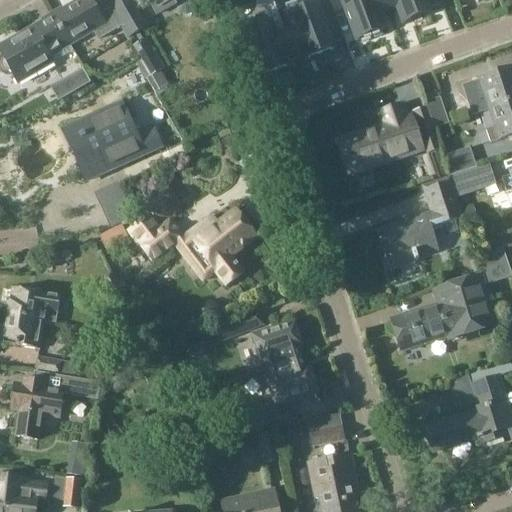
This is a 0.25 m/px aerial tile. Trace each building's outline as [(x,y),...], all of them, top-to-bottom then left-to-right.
[(120,29),(109,11),(101,16),(92,0),(79,0),(58,13),(57,11),(51,14),(70,46),(92,33),(98,42),(120,29)] [(123,0),(108,9),(109,11),(120,29),(127,41),(148,29),(131,0),(123,0)] [(147,0),(157,18),(177,7),(173,0),(147,0)] [(293,33),(283,36),(293,62),(303,58),(304,62),(333,52),(314,0),(307,0),(285,8),(293,33)] [(341,0),(358,43),(386,32),(381,17),(391,14),(385,0),(341,0)] [(385,0),(391,14),(400,10),(406,25),(435,15),(429,0),(385,0)] [(146,13),(140,16),(147,28),(151,26),(149,22),(151,21),(146,13)] [(18,84),(55,63),(51,57),(70,46),(51,14),(45,17),(46,19),(0,46),(0,52),(3,58),(1,63),(7,73),(12,74),(18,84)] [(265,16),(236,26),(256,80),(284,69),(283,66),(293,62),(283,36),(274,40),(265,16)] [(146,40),(132,49),(150,79),(164,71),(146,40)] [(462,88),(467,102),(482,97),(487,110),(511,102),(511,101),(511,69),(477,81),(477,82),(462,88)] [(82,71),(66,80),(74,94),(90,85),(82,71)] [(87,180),(159,147),(136,97),(64,131),(87,180)] [(426,104),(425,100),(411,104),(424,144),(438,139),(434,130),(426,104)] [(448,125),(440,100),(426,104),(434,130),(448,125)] [(511,139),(511,101),(511,102),(487,110),(493,129),(486,131),(490,145),(497,143),(498,144),(511,139)] [(383,127),(337,143),(348,177),(421,153),(409,119),(406,119),(402,107),(379,115),(383,127)] [(186,156),(182,147),(157,157),(161,167),(186,156)] [(443,158),(449,177),(476,169),(470,150),(443,158)] [(449,177),(451,182),(457,200),(496,187),(488,165),(476,169),(449,177)] [(511,190),(511,174),(501,178),(506,193),(511,190)] [(61,179),(35,190),(46,214),(72,203),(61,179)] [(390,268),(438,252),(431,231),(463,220),(457,200),(451,182),(425,190),(433,216),(412,223),(411,219),(403,222),(404,225),(378,234),(390,268)] [(134,220),(124,198),(101,209),(111,230),(134,220)] [(472,206),(462,210),(466,222),(477,219),(472,206)] [(183,239),(174,246),(183,258),(195,248),(225,287),(242,274),(230,258),(255,239),(234,211),(217,224),(211,217),(183,239)] [(144,219),(127,232),(151,263),(174,246),(183,239),(169,222),(159,230),(156,226),(152,229),(144,219)] [(127,240),(121,228),(98,240),(104,252),(127,240)] [(306,284),(294,248),(280,252),(292,289),(306,284)] [(477,260),(481,273),(507,263),(503,251),(477,260)] [(98,266),(92,252),(69,263),(76,277),(98,266)] [(511,278),(511,276),(507,263),(481,273),(486,287),(511,278)] [(389,320),(400,355),(447,340),(448,343),(498,328),(482,276),(431,291),(436,306),(389,320)] [(4,315),(7,316),(7,317),(43,323),(43,324),(55,326),(60,297),(47,295),(11,289),(9,304),(6,303),(4,315)] [(213,304),(206,305),(202,312),(203,320),(208,324),(215,323),(220,316),(219,308),(213,304)] [(221,326),(222,327),(201,336),(206,348),(262,325),(256,311),(221,326)] [(0,343),(2,344),(2,345),(39,350),(43,324),(43,323),(7,317),(5,327),(0,325),(0,343)] [(294,351),(301,348),(293,323),(253,336),(261,361),(268,359),(271,368),(297,360),(294,351)] [(139,353),(128,357),(135,375),(146,371),(139,353)] [(35,374),(59,378),(64,379),(75,380),(77,366),(37,359),(35,374)] [(300,369),(297,360),(271,368),(274,377),(267,379),(275,404),(315,391),(307,366),(300,369)] [(510,376),(506,363),(475,373),(476,379),(481,378),(482,381),(491,378),(491,377),(504,373),(505,377),(510,376)] [(128,371),(101,385),(106,395),(133,381),(128,371)] [(470,414),(424,429),(431,452),(476,438),(476,441),(479,440),(480,446),(506,438),(504,431),(511,428),(511,427),(496,378),(472,386),(479,409),(469,412),(470,414)] [(23,388),(16,387),(12,412),(20,413),(17,438),(37,441),(41,416),(59,418),(62,394),(99,400),(101,384),(75,380),(63,379),(61,394),(44,392),(45,387),(24,384),(23,388)] [(253,422),(256,436),(272,431),(297,424),(293,411),(253,422)] [(99,428),(110,443),(122,435),(111,420),(99,428)] [(345,443),(342,428),(308,435),(311,449),(345,443)] [(278,462),(272,431),(256,436),(257,437),(262,465),(278,462)] [(311,462),(315,482),(310,483),(313,497),(319,495),(322,511),(352,511),(349,496),(357,495),(350,463),(344,464),(342,455),(311,462)] [(83,479),(86,462),(69,459),(67,476),(83,479)] [(81,482),(65,480),(62,508),(77,511),(81,482)] [(0,494),(0,511),(34,511),(36,502),(43,503),(45,486),(14,483),(12,496),(0,494)] [(276,511),(272,493),(221,504),(222,511),(276,511)]
